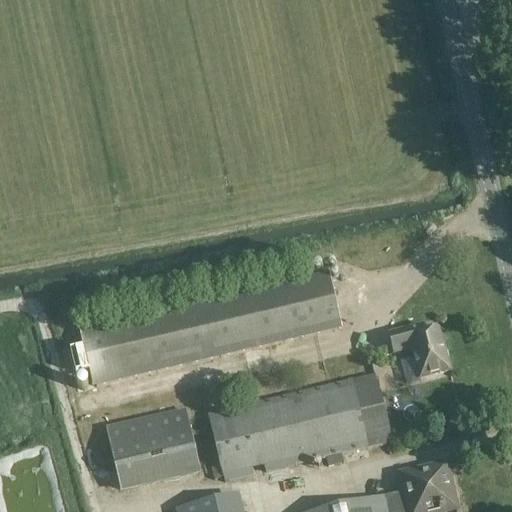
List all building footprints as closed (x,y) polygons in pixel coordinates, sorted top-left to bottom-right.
[(343,330),(329,273),(80,332),(93,389),(343,330)] [(426,334),(424,327),(388,336),(393,355),(412,350),(420,380),(449,372),(438,331),(426,334)] [(375,377),(252,406),(268,473),(391,444),(375,377)] [(224,483),(268,473),(252,406),(209,416),(221,468),(212,470),(215,481),(224,479),(224,483)] [(201,476),(186,411),(107,429),(121,494),(201,476)] [(321,511),(440,511),(440,510),(455,507),(446,470),(420,476),(419,470),(402,474),(406,492),(321,511)] [(238,511),(235,496),(175,511),(174,511),(238,511)]
